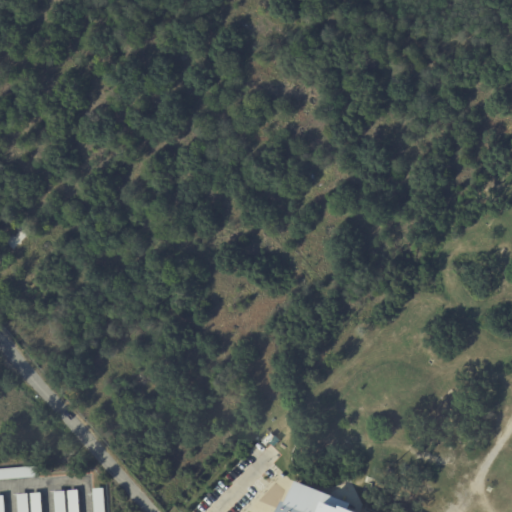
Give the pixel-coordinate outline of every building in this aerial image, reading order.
[(193,83),(198,89),(194,93),(189,86),(193,83)] [(19,222),(27,230),(26,232),(29,235),(21,242),(22,244),(18,247),(17,246),(12,251),(2,239),(19,222)] [(9,261),(0,270),(0,255),(1,254),(9,261)] [(0,468),(39,466),(39,477),(0,479),(0,468)] [(369,511),(291,481),(279,511),(369,511)] [(105,511),(94,511),(93,488),(104,488),(105,511)] [(79,511),(68,511),(67,491),(78,490),(79,511)] [(66,511),(55,511),(54,492),(65,491),(66,511)] [(42,511),(31,511),(30,493),(41,492),(42,511)] [(29,511),(18,511),(17,494),(28,493),(29,511)]
